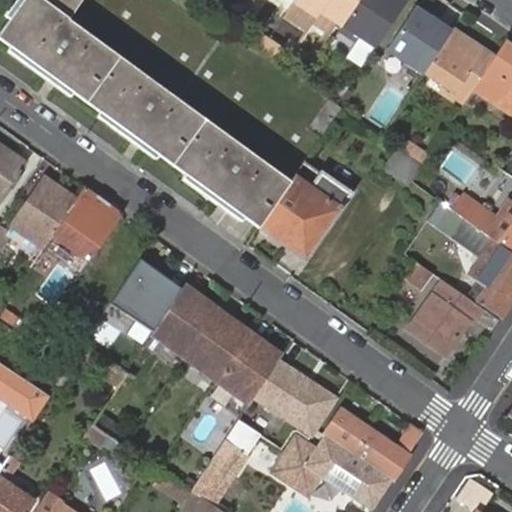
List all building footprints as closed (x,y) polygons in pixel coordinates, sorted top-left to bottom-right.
[(15,0),(0,21),(0,47),(5,51),(45,79),(54,85),(67,95),(96,115),(132,140),(141,147),(153,156),(182,175),(219,202),(227,208),(240,217),(258,229),(290,183),(69,27),(87,0),(15,0)] [(337,111),(178,0),(87,0),(69,27),(290,183),(304,161),(337,111)] [(284,0),(281,6),(287,10),(293,0),(284,0)] [(404,0),(403,0),(349,0),(333,25),(371,50),(404,0)] [(443,25),(408,3),(380,46),(414,69),(443,25)] [(452,96),(464,104),(472,90),(494,57),(481,48),(479,52),(472,48),(475,44),(452,28),(449,32),(436,53),(427,67),(424,71),(455,91),(452,96)] [(494,57),(472,90),(511,115),(511,44),(505,40),(494,57)] [(479,52),(481,48),(475,44),(472,48),(479,52)] [(66,96),(67,95),(54,85),(45,79),(5,51),(5,52),(66,96)] [(151,159),(153,156),(141,147),(132,140),(96,115),(94,117),(151,159)] [(26,164),(0,145),(0,202),(12,185),(5,180),(9,175),(15,180),(26,164)] [(402,152),(397,148),(382,169),(387,173),(402,152)] [(412,182),(422,167),(402,152),(387,173),(408,187),(412,182)] [(290,183),(258,229),(260,230),(261,228),(260,226),(263,222),(270,227),(265,234),(304,261),(351,193),(304,161),(290,183)] [(12,185),(15,180),(9,175),(5,180),(12,185)] [(238,221),(240,217),(227,208),(219,202),(182,175),(179,179),(238,221)] [(10,228),(42,250),(54,232),(75,200),(45,178),(10,228)] [(511,250),(511,203),(499,223),(480,209),(479,211),(460,198),(461,196),(445,186),(436,200),(439,201),(451,210),(452,209),(471,222),(470,223),(474,227),(489,237),(492,239),(499,244),(500,243),(511,250)] [(92,258),(121,214),(84,187),(75,200),(54,232),(63,239),(70,229),(88,243),(82,251),(92,258)] [(0,252),(1,253),(11,240),(6,237),(10,232),(0,224),(0,252)] [(501,316),(511,299),(511,253),(499,244),(492,239),(489,237),(474,227),(469,235),(477,242),(472,249),(481,254),(468,273),(487,286),(478,300),(501,316)] [(70,229),(63,239),(82,251),(88,243),(70,229)] [(154,330),(184,288),(142,258),(111,300),(154,330)] [(438,278),(416,262),(405,279),(427,294),(438,278)] [(470,322),(480,307),(442,280),(432,295),(407,329),(444,356),(468,321),(470,322)] [(184,358),(217,308),(199,295),(184,284),(184,288),(154,330),(152,335),(184,358)] [(216,382),(249,332),(217,308),(184,358),(216,382)] [(280,358),(282,355),(249,332),(216,382),(249,405),(253,398),(280,358)] [(2,365),(17,374),(30,355),(15,345),(2,365)] [(120,370),(81,345),(76,352),(115,377),(120,370)] [(340,398),(280,358),(253,398),(313,438),(340,398)] [(16,403),(33,415),(45,397),(27,385),(16,403)] [(422,433),(411,425),(397,446),(367,426),(343,409),(324,436),(390,480),(408,454),(422,433)] [(251,429),(238,421),(225,440),(246,454),(260,435),(251,429)] [(115,456),(122,445),(92,425),(84,436),(115,456)] [(297,434),(285,452),(305,465),(317,447),(297,434)] [(390,480),(324,436),(317,447),(305,465),(321,476),(371,509),(390,480)] [(246,454),(225,440),(191,490),(213,505),(246,454)] [(0,471),(9,457),(0,450),(0,471)] [(307,496),(321,476),(305,465),(285,452),(272,471),(307,496)] [(0,511),(27,511),(34,502),(22,495),(8,485),(1,480),(7,471),(12,471),(18,462),(9,457),(0,471),(0,511)] [(140,477),(149,463),(141,457),(131,471),(140,477)] [(185,500),(191,490),(165,473),(159,483),(185,500)] [(84,511),(50,488),(33,511),(84,511)] [(222,511),(213,505),(191,490),(185,500),(180,508),(185,511),(222,511)]
